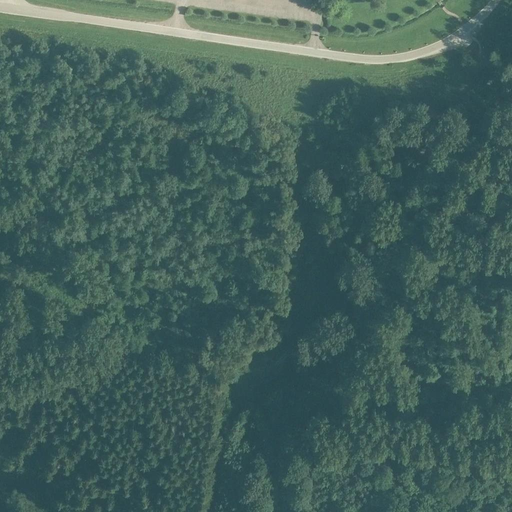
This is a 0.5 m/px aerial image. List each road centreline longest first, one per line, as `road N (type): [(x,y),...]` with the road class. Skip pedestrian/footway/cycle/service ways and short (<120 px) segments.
road 1 (track): [(479,50),(349,306),(249,393),(222,452),(215,511)]
road 2 (tertiary): [(0,5),(379,56),(459,34),(496,0)]
